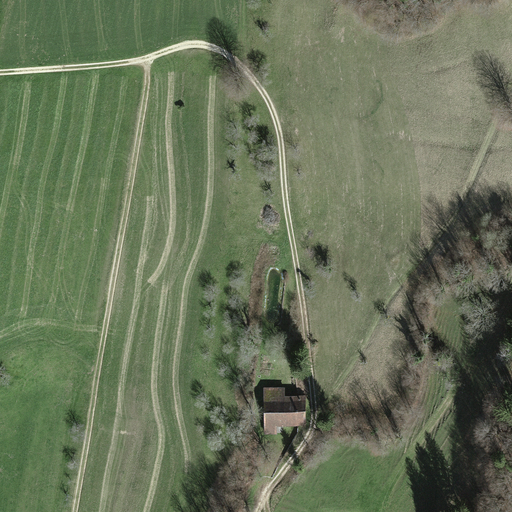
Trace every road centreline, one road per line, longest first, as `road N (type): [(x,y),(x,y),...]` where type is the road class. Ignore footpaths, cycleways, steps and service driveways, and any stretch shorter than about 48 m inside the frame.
road 1 (track): [(0,74),(145,58),(197,44),(228,54),(265,95),(282,154),(280,191),(312,417),(258,511)]
road 2 (track): [(145,58),(146,93),(72,511)]
road 3 (track): [(312,417),(385,304),(458,213),(511,102)]
